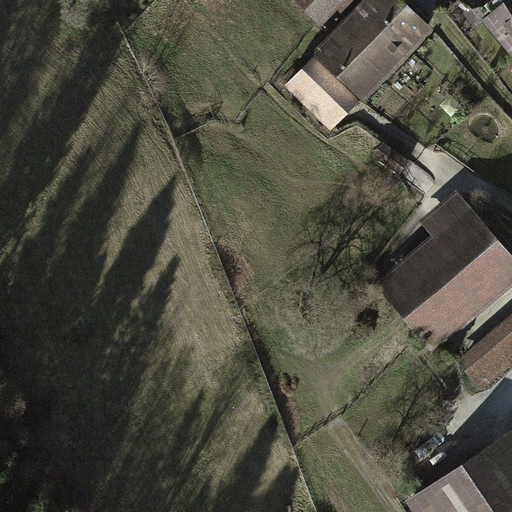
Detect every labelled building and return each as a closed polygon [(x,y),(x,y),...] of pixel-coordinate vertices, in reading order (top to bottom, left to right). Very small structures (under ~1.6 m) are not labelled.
[(314,57),(285,87),(331,132),(361,100),(364,103),(435,30),(403,0),(364,0),(312,55),(314,57)] [(294,0),(320,26),(346,0),(294,0)] [(492,14),(485,19),(511,52),(511,0),(495,0),(487,7),(492,14)] [(410,161),(384,143),(374,157),(400,175),(410,161)] [(432,236),(374,284),(432,352),(511,285),(511,256),(458,192),(421,223),(432,236)] [(511,318),(460,361),(485,391),(511,368),(511,318)] [(511,511),(511,433),(406,505),(411,511),(511,511)]
